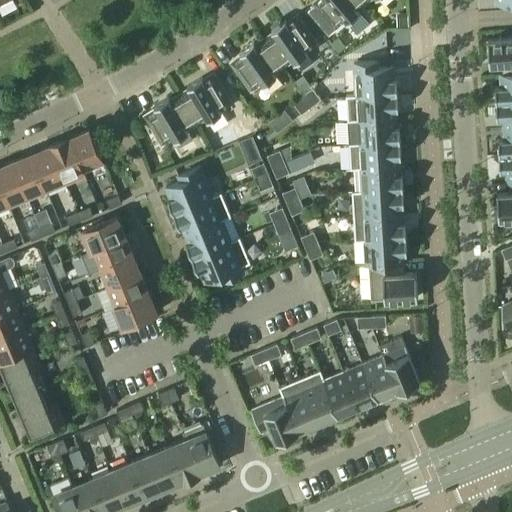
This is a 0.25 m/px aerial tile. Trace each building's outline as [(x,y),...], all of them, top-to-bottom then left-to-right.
[(365,0),(364,0),(315,0),(314,1),(335,26),(344,18),(346,21),(359,10),(357,7),(365,0)] [(273,32),(264,38),(283,65),(292,58),(294,61),(308,51),(305,48),(315,41),(297,15),(287,22),(285,19),(271,29),(273,32)] [(500,74),(500,75),(511,74),(511,37),(488,39),(489,63),(510,62),(511,73),(500,74)] [(283,65),(264,38),(255,45),(253,42),(239,51),(241,54),(232,61),(250,88),(260,81),(262,84),(276,74),(274,71),(283,65)] [(345,95),(345,96),(397,92),(396,77),(393,77),(393,65),(376,66),(376,60),(353,62),(355,94),(345,95)] [(189,88),(179,94),(196,122),(205,116),(207,119),(221,110),(220,107),(230,101),(214,73),(203,79),(201,76),(187,85),(189,88)] [(494,86),(495,102),(511,100),(511,74),(500,75),(501,85),(494,86)] [(312,87),(302,94),(311,105),(321,98),(312,87)] [(345,96),(346,120),(356,119),(396,117),(395,108),(398,108),(397,92),(345,96)] [(196,122),(179,94),(170,99),(168,96),(153,105),(155,108),(145,114),(162,142),(172,136),(174,139),(188,130),(186,127),(196,122)] [(311,105),(302,94),(293,101),(302,112),(311,105)] [(503,117),(503,128),(511,127),(511,100),(495,102),(496,117),(503,117)] [(356,120),(346,121),(348,143),(358,142),(358,143),(400,140),(399,125),(396,125),(396,117),(356,119),(356,120)] [(498,138),(499,154),(511,153),(511,127),(503,128),(504,138),(498,138)] [(69,137),(82,171),(102,162),(88,129),(69,137)] [(57,142),(50,145),(64,178),(82,171),(69,137),(58,141),(57,139),(56,139),(57,142)] [(348,144),(349,168),(399,164),(398,156),(401,156),(400,140),(348,144)] [(50,145),(31,153),(45,186),(64,178),(50,145)] [(271,165),(284,160),(280,149),(267,155),(271,165)] [(23,156),(12,160),(26,194),(45,186),(31,153),(24,155),(23,153),(22,154),(23,156)] [(506,169),(507,180),(511,179),(511,153),(499,154),(500,170),(506,169)] [(294,157),(285,160),(289,171),(298,167),(294,157)] [(12,160),(0,165),(0,184),(7,202),(26,194),(12,160)] [(285,160),(284,160),(271,165),(276,177),(289,171),(285,160)] [(256,179),(269,174),(264,162),(251,167),(256,179)] [(351,191),(351,192),(403,188),(402,172),(399,173),(399,164),(349,168),(349,169),(359,168),(361,190),(351,191)] [(167,198),(173,212),(221,193),(221,192),(211,196),(199,166),(178,174),(180,180),(165,186),(169,197),(167,198)] [(273,184),(269,174),(256,179),(260,189),(273,184)] [(511,179),(507,180),(507,181),(511,180),(511,192),(497,193),(498,218),(511,216),(511,179)] [(287,202),(299,197),(295,186),(282,191),(287,202)] [(351,192),(352,215),(402,212),(401,204),(403,204),(403,188),(351,192)] [(182,226),(185,234),(230,215),(221,193),(173,212),(179,227),(182,226)] [(118,194),(106,199),(109,207),(122,202),(118,194)] [(304,209),(299,197),(287,202),(291,214),(304,209)] [(89,205),(77,211),(81,219),(93,214),(89,205)] [(274,223),(287,218),(282,206),(269,212),(274,223)] [(81,219),(77,211),(66,216),(69,224),(81,219)] [(352,215),(354,239),(405,236),(404,220),(402,221),(402,212),(352,215)] [(83,229),(91,249),(124,235),(116,215),(83,229)] [(230,215),(185,234),(188,241),(186,242),(192,257),(239,237),(230,215)] [(291,229),(287,218),(274,223),(279,234),(291,229)] [(51,222),(39,226),(43,235),(55,230),(51,222)] [(43,235),(39,226),(28,231),(32,240),(43,235)] [(314,230),(309,232),(300,235),(305,246),(318,241),(314,230)] [(91,249),(99,268),(135,253),(134,252),(132,253),(124,235),(91,249)] [(364,240),(365,263),(404,260),(404,252),(406,252),(405,236),(354,239),(354,240),(364,240)] [(250,262),(239,237),(192,257),(198,271),(200,270),(204,281),(219,275),(222,281),(243,272),(240,266),(250,262)] [(14,238),(2,242),(5,251),(17,246),(14,238)] [(323,253),(318,241),(305,246),(310,258),(318,255),(323,253)] [(511,242),(501,248),(505,258),(511,255),(511,242)] [(52,265),(61,261),(56,249),(48,253),(52,265)] [(99,268),(106,287),(140,273),(132,255),(135,253),(99,268)] [(0,292),(8,289),(0,269),(11,265),(12,264),(12,263),(13,263),(13,262),(13,261),(13,260),(12,259),(12,258),(11,258),(11,257),(10,257),(9,256),(8,256),(7,256),(0,259),(0,292)] [(41,276),(49,272),(44,260),(36,264),(41,276)] [(404,261),(404,260),(365,263),(365,264),(368,264),(370,299),(417,296),(415,272),(395,273),(394,262),(404,261)] [(66,273),(61,261),(52,265),(57,277),(66,273)] [(54,284),(49,272),(41,276),(46,287),(54,284)] [(106,287),(114,306),(150,291),(150,290),(148,291),(140,273),(106,287)] [(68,303),(77,299),(72,287),(63,291),(68,303)] [(0,314),(16,308),(8,289),(0,292),(0,314)] [(150,291),(114,306),(122,325),(156,311),(148,292),(150,291)] [(56,313),(64,310),(59,298),(51,301),(56,313)] [(82,311),(77,299),(68,303),(73,315),(82,311)] [(511,300),(501,305),(502,331),(511,326),(511,300)] [(0,336),(24,327),(16,308),(0,314),(0,336)] [(69,321),(64,310),(56,313),(61,325),(69,321)] [(370,315),(371,324),(385,323),(385,314),(370,315)] [(371,324),(370,315),(356,315),(357,325),(371,324)] [(343,338),(339,328),(340,328),(336,318),(323,323),(327,333),(328,333),(332,342),(343,338)] [(303,331),(307,340),(320,334),(317,326),(303,331)] [(0,358),(32,346),(24,327),(0,336),(0,358)] [(72,328),(64,332),(69,344),(77,341),(72,328)] [(86,345),(94,342),(89,329),(81,333),(86,345)] [(307,340),(303,331),(290,337),(294,345),(307,340)] [(418,377),(405,345),(401,336),(379,345),(383,354),(397,389),(420,380),(419,377),(418,377)] [(263,348),(267,357),(280,351),(277,342),(263,348)] [(6,378),(6,379),(40,365),(32,346),(0,358),(0,364),(5,376),(3,377),(3,379),(6,378)] [(267,357),(263,348),(250,353),(254,362),(267,357)] [(79,370),(88,367),(83,354),(74,358),(79,370)] [(383,354),(363,362),(378,398),(397,389),(383,354)] [(363,362),(343,370),(358,406),(378,398),(363,362)] [(6,379),(14,398),(40,387),(33,369),(40,366),(40,365),(6,379)] [(88,367),(79,370),(84,382),(93,378),(88,367)] [(320,369),(299,378),(318,422),(338,414),(323,379),(324,378),(320,369)] [(343,370),(324,378),(323,379),(338,414),(358,406),(343,370)] [(278,386),(282,396),(283,395),(298,431),(318,422),(299,378),(278,386)] [(166,389),(170,401),(179,397),(174,385),(166,389)] [(19,417),(55,402),(55,401),(47,404),(40,387),(14,398),(22,416),(19,417)] [(163,404),(170,401),(166,389),(157,392),(163,404)] [(275,440),(298,431),(283,395),(282,396),(250,409),(260,431),(271,427),(275,437),(274,437),(275,440)] [(128,404),(131,413),(143,408),(140,399),(128,404)] [(102,400),(92,404),(97,416),(107,412),(102,400)] [(64,422),(55,402),(19,417),(20,418),(22,417),(30,436),(64,422)] [(131,413),(128,404),(116,409),(120,418),(131,413)] [(92,425),(96,434),(108,429),(104,420),(92,425)] [(182,431),(185,438),(186,438),(200,471),(222,462),(221,461),(219,462),(203,422),(182,431)] [(96,434),(92,425),(81,430),(84,439),(96,434)] [(63,437),(54,441),(59,452),(68,449),(63,437)] [(185,438),(167,446),(181,479),(200,471),(186,438),(185,438)] [(59,452),(54,441),(46,444),(52,456),(59,452)] [(167,446),(148,454),(162,487),(181,479),(167,446)] [(148,454),(129,461),(143,495),(162,487),(148,454)] [(129,461),(111,469),(124,503),(143,495),(129,461)] [(111,469),(92,477),(106,511),(124,503),(111,469)] [(84,511),(73,485),(72,485),(68,476),(50,484),(54,493),(53,493),(60,511),(84,511)] [(92,477),(73,485),(84,511),(102,511),(106,511),(92,477)] [(11,511),(6,499),(0,502),(0,511),(11,511)]
